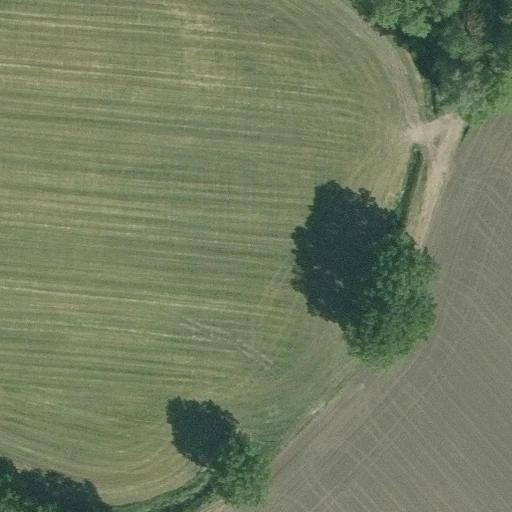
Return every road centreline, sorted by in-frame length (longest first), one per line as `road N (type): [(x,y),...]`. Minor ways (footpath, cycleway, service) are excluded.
road 1 (track): [(454,114),(447,178),(395,335),(350,406),(252,511)]
road 2 (track): [(326,0),(437,79),(454,114)]
